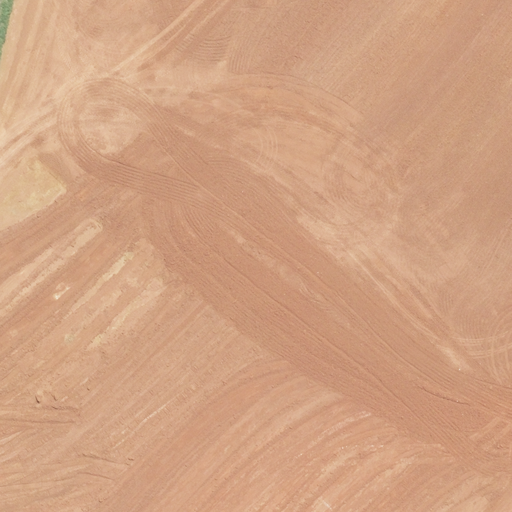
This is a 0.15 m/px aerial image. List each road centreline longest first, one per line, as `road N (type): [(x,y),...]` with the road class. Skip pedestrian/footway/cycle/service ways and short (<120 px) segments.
road 1 (track): [(511,339),(440,301),(255,251),(0,251)]
road 2 (track): [(14,251),(36,0)]
